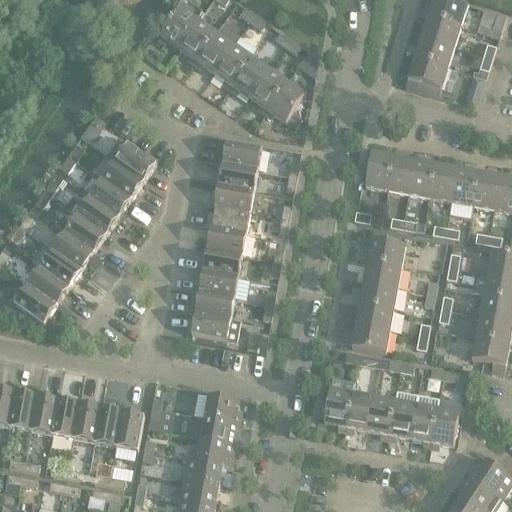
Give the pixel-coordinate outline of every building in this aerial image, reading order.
[(231,3),(226,0),(217,0),(215,3),(226,11),(231,3)] [(436,0),(429,22),(462,32),(468,10),(436,0)] [(184,9),(181,12),(159,45),(165,49),(168,45),(180,53),(200,25),(204,18),(189,8),(184,9)] [(240,21),(251,28),(256,20),(246,13),(240,21)] [(266,28),(256,20),(251,28),(261,35),(266,28)] [(507,22),(498,20),(493,34),(502,37),(507,22)] [(429,22),(422,42),(455,52),(462,32),(429,22)] [(200,25),(180,53),(193,62),(190,66),(195,70),(218,37),(200,25)] [(223,29),(218,37),(195,70),(200,74),(203,70),(216,78),(235,50),(241,42),(223,29)] [(292,45),(281,38),(276,45),(286,53),(292,45)] [(241,42),(235,50),(216,78),(228,87),(225,91),(230,95),(253,62),(259,54),(241,42)] [(422,42),(416,63),(449,73),(455,52),(422,42)] [(302,52),(292,45),(286,53),(297,60),(302,52)] [(488,50),(485,62),(493,64),(497,52),(488,50)] [(253,62),(230,95),(236,99),(239,94),(251,103),(271,75),(253,62)] [(493,64),(485,62),(481,74),(490,76),(493,64)] [(416,63),(406,93),(419,97),(422,88),(442,95),(449,73),(416,63)] [(271,75),(251,103),(263,112),(261,116),(266,120),(289,87),(271,75)] [(289,87),(266,120),(271,123),(274,119),(295,134),(302,123),(295,117),(307,100),(289,87)] [(102,130),(95,125),(86,138),(93,143),(102,130)] [(228,147),(224,170),(259,176),(263,154),(228,147)] [(78,149),(69,161),(77,166),(85,154),(78,149)] [(129,149),(116,167),(144,187),(157,169),(129,149)] [(366,192),(388,196),(394,162),(373,158),(366,192)] [(77,166),(69,161),(61,173),(68,179),(77,166)] [(416,166),(394,162),(388,196),(410,200),(416,166)] [(437,170),(416,166),(410,200),(431,204),(437,170)] [(144,187),(116,167),(103,185),(132,205),(144,187)] [(292,167),(289,181),(298,183),(301,169),(292,167)] [(259,176),(224,170),(221,191),(255,197),(259,176)] [(458,173),(437,170),(431,204),(452,207),(458,173)] [(480,177),(458,173),(452,207),(474,211),(480,177)] [(501,181),(480,177),(474,211),(495,215),(501,181)] [(298,183),(289,181),(287,197),(295,198),(298,183)] [(511,183),(501,181),(495,215),(511,218),(511,183)] [(53,184),(44,197),(52,202),(60,190),(53,184)] [(132,205),(103,185),(91,203),(120,223),(132,205)] [(255,197),(221,191),(217,212),(251,218),(255,197)] [(44,197),(36,209),(43,214),(52,202),(44,197)] [(120,223),(91,203),(78,220),(107,241),(120,223)] [(284,210),(282,224),(290,226),(293,211),(284,210)] [(251,218),(217,212),(213,235),(247,241),(251,218)] [(356,226),(371,229),(372,220),(357,217),(356,226)] [(28,220),(19,232),(27,237),(36,225),(28,220)] [(107,241),(78,220),(66,238),(95,259),(107,241)] [(274,223),(272,237),(279,238),(282,224),(274,223)] [(391,232),(404,235),(405,226),(393,223),(391,232)] [(290,226),(282,224),(279,238),(279,239),(288,241),(290,226)] [(418,228),(405,226),(404,235),(416,237),(418,228)] [(434,240),(446,242),(448,233),(435,231),(434,240)] [(18,250),(27,237),(19,232),(11,244),(18,250)] [(460,235),(448,233),(446,242),(459,245),(460,235)] [(247,241),(213,235),(209,255),(243,261),(247,241)] [(374,235),(368,267),(402,273),(406,250),(385,247),(387,238),(374,235)] [(95,259),(66,238),(53,256),(82,276),(95,259)] [(490,241),(478,239),(476,248),(489,250),(490,241)] [(503,243),(490,241),(489,250),(501,252),(503,243)] [(277,252),(274,267),(283,268),(285,254),(277,252)] [(11,260),(3,255),(0,259),(0,270),(2,273),(11,260)] [(243,261),(209,255),(205,276),(239,283),(243,261)] [(82,276),(53,256),(41,273),(70,294),(82,276)] [(511,260),(492,257),(488,279),(511,283),(511,260)] [(452,259),(450,272),(459,273),(461,261),(452,259)] [(283,268),(274,267),(271,282),(280,283),(283,268)] [(402,273),(368,267),(365,288),(398,294),(402,273)] [(459,273),(450,272),(448,284),(457,286),(459,273)] [(70,294),(41,273),(28,291),(58,311),(70,294)] [(239,283),(205,276),(201,298),(235,304),(239,283)] [(511,283),(488,279),(484,300),(511,305),(511,283)] [(58,311),(28,291),(27,292),(20,287),(9,302),(17,307),(15,309),(45,330),(58,311)] [(430,287),(428,299),(437,301),(439,288),(430,287)] [(398,294),(365,288),(361,309),(395,315),(398,294)] [(269,295),(266,310),(275,311),(278,296),(269,295)] [(235,304),(201,298),(197,319),(231,325),(235,304)] [(437,301),(428,299),(425,312),(434,313),(437,301)] [(511,305),(484,300),(481,321),(511,326),(511,305)] [(445,302),(442,315),(451,316),(454,304),(445,302)] [(395,315),(361,309),(357,330),(391,336),(395,315)] [(275,311),(266,310),(264,324),(272,326),(275,311)] [(451,316),(442,315),(440,327),(449,328),(451,316)] [(231,325),(197,319),(193,341),(228,347),(231,325)] [(511,341),(511,326),(481,321),(477,342),(511,349),(511,341)] [(431,331),(422,329),(420,342),(429,343),(431,331)] [(391,336),(357,330),(353,353),(387,359),(391,336)] [(258,353),(267,354),(270,339),(261,338),(258,353)] [(429,343),(420,342),(418,354),(427,356),(429,343)] [(511,349),(477,342),(473,365),(494,368),(492,377),(495,378),(505,380),(511,349)] [(360,360),(348,358),(347,367),(359,369),(360,360)] [(373,362),(360,360),(359,369),(371,371),(373,362)] [(403,368),(391,366),(389,375),(401,377),(403,368)] [(415,370),(403,368),(401,377),(414,379),(415,370)] [(445,376),(433,373),(431,382),(444,385),(445,376)] [(458,378),(445,376),(444,385),(456,387),(458,378)] [(17,398),(0,394),(0,430),(10,432),(17,398)] [(325,428),(339,431),(341,431),(340,436),(346,437),(354,398),(331,394),(325,428)] [(411,444),(417,410),(419,401),(397,397),(396,406),(389,445),(396,446),(397,441),(411,444)] [(38,402),(17,398),(10,432),(31,436),(38,402)] [(375,402),(354,398),(346,437),(353,438),(354,433),(369,436),(375,402)] [(210,401),(206,423),(241,429),(245,407),(210,401)] [(432,452),(438,414),(440,405),(419,401),(417,410),(411,444),(426,446),(425,451),(432,452)] [(59,406),(38,402),(31,436),(53,440),(59,406)] [(396,406),(375,402),(369,436),(383,439),(383,444),(389,445),(396,406)] [(155,403),(153,413),(162,415),(164,404),(155,403)] [(81,410),(59,406),(53,440),(75,444),(81,410)] [(102,413),(81,410),(75,444),(96,448),(102,413)] [(123,417),(102,413),(96,448),(117,452),(123,417)] [(162,415),(153,413),(151,424),(160,425),(162,415)] [(461,418),(438,414),(432,452),(438,454),(439,449),(455,452),(458,434),(461,418)] [(145,421),(123,417),(117,452),(139,456),(145,421)] [(241,429),(206,423),(202,444),(237,451),(241,429)] [(237,451),(202,444),(198,465),(224,470),(224,471),(233,473),(237,451)] [(147,445),(145,456),(154,457),(156,447),(147,445)] [(154,457),(145,456),(143,466),(152,468),(154,457)] [(224,470),(198,465),(189,463),(185,486),(220,492),(224,471),(224,470)] [(12,464),(10,473),(25,476),(26,467),(12,464)] [(511,482),(486,466),(474,484),(504,504),(511,491),(511,482)] [(41,470),(26,467),(25,476),(40,478),(41,470)] [(53,481),(67,483),(69,475),(54,472),(53,481)] [(84,477),(69,475),(67,483),(82,486),(84,477)] [(7,488),(22,490),(24,482),(9,479),(7,488)] [(110,491),(111,482),(97,480),(95,488),(110,491)] [(39,484),(24,482),(22,490),(37,493),(39,484)] [(125,494),(126,485),(111,482),(110,491),(125,494)] [(474,484),(462,503),(476,511),(498,511),(504,504),(474,484)] [(216,511),(220,492),(185,486),(181,508),(205,511),(216,511)] [(52,487),(50,495),(64,498),(66,489),(52,487)] [(81,492),(66,489),(64,498),(80,501),(81,492)] [(139,489),(137,500),(146,501),(148,490),(139,489)] [(92,503),(107,506),(109,497),(94,494),(92,503)] [(124,500),(109,497),(107,506),(122,508),(124,500)] [(146,501),(137,500),(135,510),(144,511),(146,501)] [(476,511),(462,503),(456,511),(476,511)]
